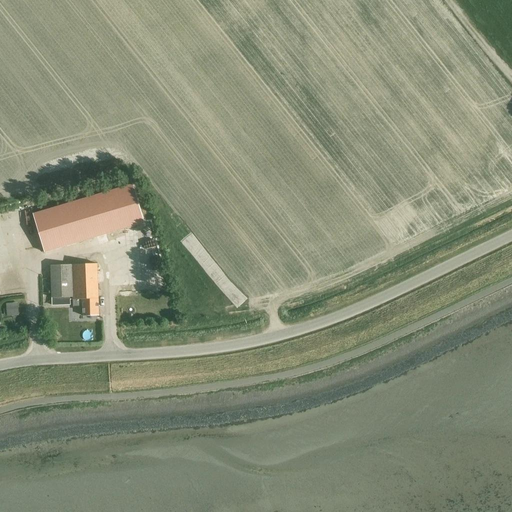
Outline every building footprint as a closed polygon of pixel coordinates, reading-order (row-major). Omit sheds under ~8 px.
[(56,207),(67,246),(144,223),(133,184),(56,207)] [(26,206),(28,216),(35,215),(34,205),(26,206)] [(20,219),(17,209),(4,213),(7,222),(20,219)] [(141,268),(141,275),(141,281),(163,280),(163,263),(151,263),(151,268),(141,268)] [(83,316),(98,316),(96,264),(51,266),(52,306),(70,305),(69,300),(82,300),(83,316)] [(14,304),(6,304),(7,316),(15,315),(14,304)]
